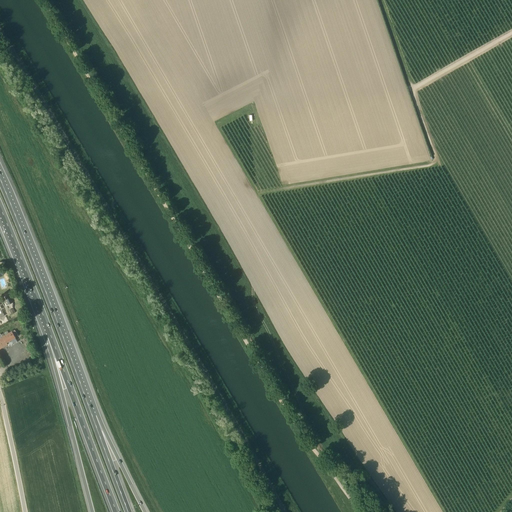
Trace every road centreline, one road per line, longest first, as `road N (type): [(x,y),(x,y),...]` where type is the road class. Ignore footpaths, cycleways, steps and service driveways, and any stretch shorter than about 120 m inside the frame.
road 1 (unclassified): [(284,511),(0,29)]
road 2 (track): [(326,465),(41,0)]
road 3 (track): [(261,191),(429,165),(434,154),(415,89),(511,34)]
road 4 (motorway): [(74,366),(0,180)]
road 5 (motorway): [(50,336),(115,511)]
road 6 (motorway): [(50,336),(92,511)]
road 7 (motorway): [(145,511),(74,366)]
road 8 (motorway): [(128,511),(74,366)]
road 9 (motorway): [(0,208),(50,336)]
